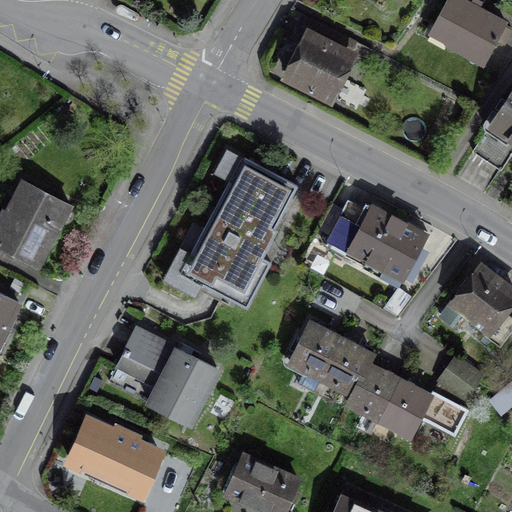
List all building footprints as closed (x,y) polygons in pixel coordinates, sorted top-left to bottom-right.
[(505,22),(461,0),(449,0),(431,36),(484,63),(505,22)] [(357,41),(317,21),(288,77),(329,97),(357,41)] [(511,112),(491,143),(511,157),(511,112)] [(316,196),(243,159),(179,285),(204,298),(252,322),(316,196)] [(74,208),(28,183),(0,232),(0,243),(41,266),(74,208)] [(446,248),(381,210),(353,257),(417,295),(446,248)] [(511,341),(511,284),(491,268),(456,314),(505,351),(511,341)] [(0,341),(18,304),(0,294),(0,341)] [(451,396),(317,326),(289,378),(424,448),(451,396)] [(237,376),(144,328),(111,393),(204,440),(237,376)] [(487,378),(460,360),(442,389),(469,406),(487,378)] [(156,451),(99,424),(78,467),(134,494),(149,465),(156,451)] [(156,451),(149,465),(191,485),(202,462),(160,442),(156,451)] [(301,511),(316,482),(253,452),(228,503),(247,511),(301,511)] [(374,511),(341,497),(334,511),(374,511)]
